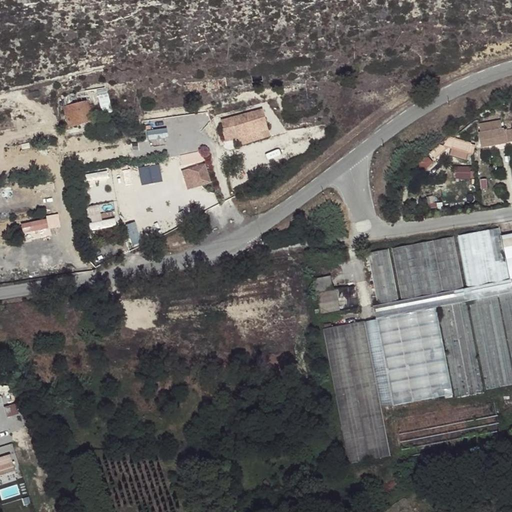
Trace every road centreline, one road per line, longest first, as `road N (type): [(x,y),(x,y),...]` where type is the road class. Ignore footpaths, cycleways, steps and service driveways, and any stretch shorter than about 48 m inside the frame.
road 1 (tertiary): [(0,295),(200,255),(247,233),(346,161)]
road 2 (unclassified): [(511,213),(374,230),(363,224),(346,161)]
road 3 (tertiary): [(346,161),(438,96),(511,67)]
road 4 (unknown): [(81,283),(62,157),(7,154)]
